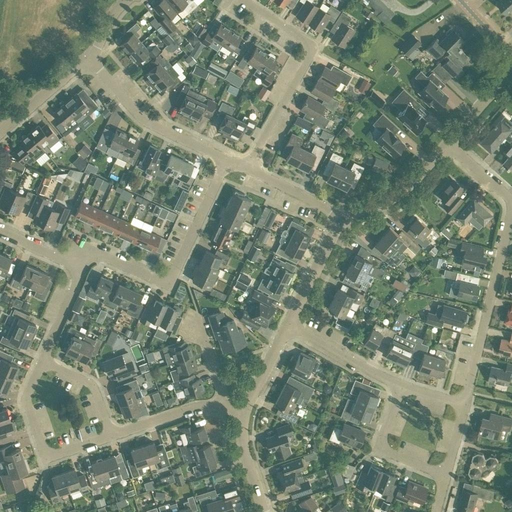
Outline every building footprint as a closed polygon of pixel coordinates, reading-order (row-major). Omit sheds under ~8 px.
[(169,18),(176,12),(165,0),(161,0),(159,2),(159,1),(157,1),(153,4),(153,6),(154,7),(153,7),(163,18),(158,22),(168,33),(173,39),(178,45),(183,40),(173,30),(177,26),(169,18)] [(165,0),(176,12),(183,7),(189,13),(197,5),(192,0),(165,0)] [(308,24),(318,8),(311,3),(312,0),(299,0),(304,4),(296,16),(308,24)] [(368,0),(369,1),(368,3),(378,13),(376,16),(385,24),(394,13),(380,0),(368,0)] [(511,0),(501,0),(498,4),(507,14),(511,9),(511,7),(508,3),(511,0)] [(318,8),(308,24),(320,31),(328,19),(333,22),(340,11),(330,5),(325,12),(318,8)] [(343,47),(354,31),(346,26),(351,18),(341,12),(329,31),(334,34),(331,39),(343,47)] [(128,53),(141,43),(137,38),(140,35),(136,31),(140,28),(136,23),(127,30),(131,35),(120,44),(128,53)] [(221,44),(231,30),(221,23),(213,35),(208,31),(201,42),(207,46),(212,38),(221,44)] [(201,37),(206,29),(200,25),(195,34),(201,37)] [(457,46),(457,47),(463,40),(452,30),(450,28),(445,33),(447,35),(440,42),(437,38),(426,49),(436,58),(446,48),(449,51),(450,52),(457,46)] [(231,30),(221,44),(231,51),(226,58),(231,62),(238,52),(233,48),(241,37),(231,30)] [(169,43),(173,39),(168,33),(163,37),(168,43),(169,43)] [(421,43),(412,34),(399,47),(412,60),(420,51),(416,48),(421,43)] [(178,45),(173,39),(169,43),(168,43),(163,48),(166,51),(173,52),(179,46),(178,45)] [(195,60),(203,45),(197,41),(190,55),(195,60)] [(141,43),(128,53),(136,62),(146,53),(150,58),(159,50),(155,45),(153,42),(152,42),(145,47),(141,43)] [(188,42),(184,46),(189,51),(193,47),(188,42)] [(466,56),(457,47),(457,46),(450,52),(449,51),(443,58),(446,61),(442,65),(452,75),(466,61),(463,59),(466,56)] [(257,68),(266,53),(256,47),(249,57),(245,54),(237,65),(242,69),(248,61),(257,68)] [(266,53),(257,68),(266,74),(261,81),(267,85),(274,75),(269,72),(276,60),(274,59),(274,56),(270,53),(268,54),(266,53)] [(166,71),(165,71),(162,67),(166,63),(163,60),(163,59),(159,54),(148,63),(152,68),(145,74),(149,78),(149,80),(148,82),(150,85),(166,71)] [(210,62),(206,70),(223,79),(227,71),(210,62)] [(181,81),(177,76),(179,74),(171,66),(165,71),(166,71),(150,85),(152,87),(154,86),(156,86),(160,90),(166,85),(170,90),(181,81)] [(318,80),(334,89),(338,81),(343,84),(345,79),(348,81),(351,76),(340,69),(337,75),(324,67),(318,80)] [(230,82),(235,74),(230,71),(224,79),(230,82)] [(218,78),(209,73),(206,80),(215,84),(218,78)] [(436,108),(447,96),(434,85),(439,80),(431,73),(421,84),(423,87),(418,92),(425,98),(424,100),(429,104),(430,103),(436,108)] [(370,83),(363,79),(360,85),(367,89),(370,83)] [(330,97),(334,89),(318,80),(311,92),(323,99),(320,104),(324,106),(333,112),(336,106),(332,103),(334,99),(330,97)] [(187,118),(198,93),(189,89),(190,87),(184,84),(175,103),(181,105),(178,110),(184,113),(184,115),(184,116),(187,118)] [(264,101),(271,91),(263,86),(257,96),(264,101)] [(230,102),(237,93),(229,88),(222,97),(230,102)] [(372,103),(378,96),(372,90),(366,97),(372,103)] [(416,133),(420,128),(419,127),(425,120),(419,115),(420,114),(415,109),(419,104),(403,90),(397,96),(401,99),(396,105),(402,111),(397,116),(416,133)] [(74,119),(78,123),(98,106),(90,97),(84,101),(76,92),(62,104),(63,105),(74,119)] [(198,93),(187,118),(190,119),(191,118),(193,117),(198,119),(201,114),(209,117),(216,102),(208,98),(207,99),(204,98),(205,96),(198,93)] [(323,129),(326,124),(322,121),(324,117),(320,114),(324,106),(321,104),(320,104),(308,97),(301,109),(314,117),(311,122),(323,129)] [(220,111),(217,117),(222,120),(218,129),(223,131),(224,134),(223,135),(227,137),(235,118),(230,116),(234,108),(221,101),(218,110),(220,111)] [(70,122),(74,119),(63,105),(54,112),(61,121),(56,125),(65,135),(74,127),(70,122)] [(111,113),(106,108),(101,113),(105,118),(111,113)] [(390,132),(388,130),(393,125),(382,114),(376,120),(385,128),(375,140),(393,156),(394,155),(396,157),(400,152),(398,150),(404,144),(400,140),(390,131),(390,132)] [(235,118),(227,137),(230,138),(231,137),(233,136),(238,138),(242,131),(250,135),(256,121),(244,116),(241,121),(235,118)] [(309,131),(312,123),(297,116),(294,123),(309,131)] [(511,122),(505,116),(496,125),(494,126),(495,127),(481,143),(491,152),(504,137),(510,142),(511,139),(511,122)] [(59,139),(48,127),(46,123),(40,128),(38,125),(29,133),(41,147),(46,143),(49,147),(59,139)] [(117,157),(127,135),(116,130),(112,140),(106,137),(100,149),(117,157)] [(334,135),(322,130),(319,136),(324,139),(322,142),(329,145),(334,135)] [(26,136),(21,135),(21,140),(20,141),(21,141),(20,145),(12,152),(17,158),(29,164),(40,156),(45,151),(41,147),(29,133),(26,136)] [(296,165),(304,149),(298,146),(301,138),(292,133),(285,146),(291,148),(285,160),(296,165)] [(127,135),(117,157),(133,165),(140,149),(134,147),(138,139),(127,135)] [(91,151),(84,144),(77,152),(83,159),(91,151)] [(304,149),(296,165),(307,171),(313,159),(318,162),(324,149),(315,144),(311,152),(304,149)] [(155,174),(160,162),(155,160),(160,150),(149,145),(142,161),(140,160),(137,167),(155,175),(155,174)] [(336,184),(344,167),(339,165),(343,157),(332,152),(326,164),(332,167),(326,180),(336,184)] [(155,174),(155,175),(166,179),(168,173),(174,176),(182,160),(171,155),(166,165),(160,162),(155,174)] [(382,174),(387,162),(376,157),(371,169),(382,174)] [(11,170),(15,161),(8,158),(4,167),(11,170)] [(182,160),(174,176),(180,178),(177,185),(188,190),(193,178),(188,175),(192,165),(182,160)] [(344,167),(336,184),(346,189),(352,177),(357,180),(363,167),(353,162),(350,170),(344,167)] [(390,162),(389,166),(401,171),(403,167),(390,162)] [(57,178),(65,181),(68,173),(60,170),(57,178)] [(84,183),(88,174),(83,172),(79,181),(84,183)] [(125,185),(129,175),(123,172),(118,183),(125,185)] [(0,205),(7,209),(15,192),(9,190),(12,184),(2,179),(0,182),(0,191),(2,193),(0,197),(0,205)] [(445,209),(450,213),(462,200),(457,195),(463,188),(453,180),(439,196),(449,204),(445,209)] [(36,191),(44,195),(48,185),(40,182),(36,191)] [(15,192),(7,209),(18,213),(23,202),(28,204),(33,193),(27,190),(25,197),(15,192)] [(235,192),(233,197),(230,196),(226,206),(228,208),(224,217),(221,216),(219,222),(234,228),(234,229),(236,230),(250,199),(235,192)] [(43,224),(50,208),(53,201),(36,194),(30,207),(37,209),(32,220),(43,224)] [(487,217),(490,214),(473,198),(456,217),(463,224),(471,215),(483,225),(489,218),(487,217)] [(84,221),(91,206),(81,202),(74,217),(84,221)] [(50,208),(43,224),(53,229),(57,220),(63,223),(70,208),(58,203),(55,210),(50,208)] [(94,225),(101,210),(91,206),(84,221),(94,225)] [(260,227),(269,209),(264,206),(255,225),(260,227)] [(161,207),(159,211),(157,215),(164,219),(166,214),(165,214),(167,209),(161,207)] [(104,230),(111,215),(101,210),(94,225),(104,230)] [(114,234),(120,219),(111,215),(104,230),(114,234)] [(289,239),(305,247),(310,237),(300,231),(303,226),(298,224),(300,220),(293,217),(291,220),(286,229),(284,229),(282,231),(280,235),(289,240),(289,239)] [(429,230),(416,218),(415,219),(414,218),(409,223),(411,224),(409,226),(418,235),(414,239),(424,248),(429,241),(423,236),(429,230)] [(124,239),(130,224),(120,219),(114,234),(124,239)] [(229,238),(234,229),(234,228),(219,222),(214,231),(229,238)] [(134,243),(140,228),(130,224),(124,239),(134,243)] [(389,227),(382,236),(395,248),(395,247),(401,253),(405,248),(403,246),(403,244),(404,243),(407,246),(412,240),(403,231),(399,236),(397,234),(389,227)] [(448,238),(452,234),(444,227),(440,231),(448,238)] [(143,247),(150,232),(140,228),(134,243),(143,247)] [(263,242),(268,232),(262,229),(257,239),(263,242)] [(229,238),(214,231),(210,241),(225,248),(228,242),(231,243),(233,240),(229,238)] [(150,232),(143,247),(154,252),(160,237),(150,232)] [(389,265),(395,259),(401,253),(395,247),(395,248),(382,236),(374,244),(383,252),(379,256),(389,265)] [(299,258),(305,247),(289,239),(289,240),(286,245),(280,242),(275,253),(287,258),(289,253),(299,258)] [(455,248),(457,241),(448,239),(446,245),(455,248)] [(482,270),(485,255),(473,252),(475,246),(462,243),(460,252),(464,253),(461,263),(469,265),(469,267),(482,270)] [(253,245),(251,250),(257,253),(260,248),(253,245)] [(432,256),(438,250),(434,246),(428,252),(432,256)] [(216,267),(219,262),(225,264),(229,256),(216,250),(214,254),(206,250),(201,260),(216,267)] [(2,254),(0,257),(0,273),(4,275),(11,258),(2,254)] [(366,272),(373,276),(381,260),(369,254),(366,260),(355,254),(350,264),(366,272)] [(271,275),(287,283),(292,272),(282,268),(285,262),(273,256),(268,266),(265,268),(263,272),(270,275),(271,275)] [(219,268),(216,267),(201,260),(199,265),(201,267),(197,276),(194,275),(192,280),(209,288),(219,268)] [(362,280),(366,272),(350,264),(345,274),(356,280),(354,285),(365,291),(369,284),(362,280)] [(30,286),(37,270),(26,265),(21,276),(15,274),(10,286),(20,290),(23,283),(30,286)] [(225,269),(221,276),(232,282),(236,275),(225,269)] [(37,270),(30,286),(36,289),(33,296),(43,300),(48,289),(43,286),(48,275),(37,270)] [(477,289),(478,285),(465,282),(467,274),(457,272),(453,285),(450,285),(448,295),(457,297),(457,295),(475,299),(476,295),(478,294),(478,291),(477,289)] [(281,294),(287,283),(271,275),(270,275),(268,281),(262,278),(257,288),(268,294),(271,288),(281,294)] [(106,292),(107,292),(112,281),(101,276),(96,287),(90,285),(86,295),(96,300),(98,295),(104,298),(106,292)] [(403,291),(407,285),(395,279),(391,285),(403,291)] [(242,283),(237,280),(234,286),(239,289),(242,283)] [(426,283),(424,291),(435,294),(437,286),(426,283)] [(104,298),(102,302),(115,308),(117,303),(122,305),(130,289),(119,284),(114,295),(107,292),(106,292),(104,298)] [(355,310),(359,303),(359,304),(364,295),(349,287),(346,293),(338,289),(333,299),(348,307),(355,310)] [(224,300),(226,295),(211,288),(209,294),(224,300)] [(130,289),(122,305),(128,308),(126,313),(137,318),(141,308),(136,305),(141,294),(130,289)] [(251,307),(270,316),(275,307),(269,304),(272,298),(254,289),(248,300),(253,302),(251,307)] [(344,314),(348,307),(333,299),(328,308),(335,312),(333,316),(337,318),(335,322),(348,329),(354,319),(344,314)] [(159,323),(167,305),(156,300),(152,308),(146,305),(139,321),(149,325),(152,319),(159,322),(159,323)] [(27,311),(30,303),(24,301),(21,309),(27,311)] [(82,305),(75,303),(72,310),(79,313),(82,305)] [(159,323),(159,322),(156,328),(165,332),(173,335),(181,317),(179,316),(182,309),(174,305),(173,308),(167,305),(159,323)] [(468,316),(465,313),(466,312),(443,305),(440,316),(428,313),(425,322),(440,326),(442,320),(462,326),(463,323),(466,322),(468,316)] [(265,326),(270,316),(251,307),(249,312),(244,310),(242,314),(238,312),(235,315),(239,319),(238,320),(257,330),(260,324),(265,326)] [(10,327),(33,337),(36,330),(35,329),(36,327),(35,326),(35,325),(27,321),(29,315),(14,309),(11,315),(15,316),(10,327)] [(237,330),(233,320),(221,324),(218,313),(208,316),(212,328),(214,327),(223,351),(246,343),(241,329),(237,330)] [(385,341),(391,329),(384,325),(382,327),(375,323),(372,328),(363,343),(373,348),(379,338),(385,341)] [(85,336),(86,334),(76,329),(70,326),(65,338),(70,341),(65,352),(75,357),(83,341),(82,341),(85,336)] [(30,344),(33,337),(10,327),(5,337),(2,336),(0,339),(0,342),(14,348),(16,343),(25,347),(26,345),(27,346),(28,344),(30,344)] [(394,362),(405,338),(395,334),(396,332),(391,329),(385,341),(390,344),(385,355),(388,356),(387,358),(394,362)] [(139,342),(143,333),(134,330),(130,338),(139,342)] [(95,340),(85,336),(82,341),(83,341),(75,357),(85,362),(91,349),(97,352),(102,340),(96,337),(95,340)] [(416,355),(421,343),(419,342),(418,342),(415,340),(414,342),(405,338),(394,362),(401,365),(402,363),(405,364),(410,353),(416,355)] [(511,341),(502,339),(499,352),(511,355),(511,341)] [(429,372),(433,356),(426,353),(428,345),(421,343),(416,355),(422,357),(418,369),(419,369),(419,372),(426,374),(427,372),(429,372)] [(433,356),(429,372),(439,376),(443,364),(449,365),(453,353),(453,351),(447,349),(446,346),(438,343),(435,351),(433,356)] [(167,365),(175,362),(192,356),(188,345),(176,349),(174,344),(162,348),(167,365)] [(0,372),(12,378),(17,366),(5,360),(8,353),(0,350),(0,372)] [(114,372),(117,380),(136,373),(131,361),(132,360),(129,352),(103,362),(108,375),(114,372)] [(307,378),(310,377),(312,373),(311,370),(309,369),(314,359),(301,352),(291,370),(305,377),(307,378)] [(173,381),(185,377),(183,372),(196,368),(192,356),(175,362),(177,368),(170,371),(173,381)] [(511,373),(511,364),(507,363),(506,370),(492,366),(488,379),(508,384),(510,374),(511,373)] [(0,372),(0,390),(5,393),(12,378),(0,372)] [(194,375),(185,377),(173,381),(171,382),(175,393),(184,389),(186,396),(203,390),(200,379),(196,380),(194,375)] [(119,404),(142,396),(144,395),(142,389),(140,389),(136,379),(123,384),(125,389),(115,393),(118,402),(119,404)] [(355,401),(373,408),(375,403),(377,404),(380,398),(377,397),(378,396),(366,391),(369,385),(354,379),(350,392),(357,395),(355,401)] [(279,394),(295,401),(304,406),(312,390),(298,382),(295,388),(285,383),(279,394)] [(292,407),(295,401),(279,394),(274,404),(284,409),(280,417),(295,424),(299,416),(294,414),(297,410),(292,407)] [(142,396),(119,404),(123,416),(134,412),(136,417),(148,413),(142,396)] [(369,420),(373,408),(355,401),(350,413),(343,410),(340,417),(354,422),(357,415),(369,420)] [(0,423),(10,420),(6,408),(0,410),(0,423)] [(511,419),(511,418),(491,413),(489,419),(483,417),(478,434),(498,439),(501,428),(509,430),(511,419)] [(10,420),(0,423),(0,443),(4,442),(2,436),(14,432),(13,430),(15,430),(16,429),(13,422),(12,421),(10,422),(10,420)] [(364,431),(344,423),(341,429),(334,426),(329,439),(338,442),(340,439),(358,446),(364,431)] [(291,454),(288,445),(289,444),(286,435),(292,433),(289,424),(276,429),(278,434),(266,438),(270,451),(273,450),(275,459),(291,454)] [(184,444),(195,441),(207,437),(204,427),(192,431),(190,425),(179,429),(181,433),(179,434),(183,445),(185,444),(184,444)] [(184,444),(185,444),(190,461),(195,460),(215,453),(213,446),(211,445),(210,446),(209,444),(197,448),(195,441),(184,444)] [(155,461),(157,469),(170,465),(162,443),(154,445),(153,442),(142,446),(147,463),(155,461)] [(6,466),(23,460),(20,449),(7,453),(5,446),(0,447),(0,460),(4,459),(6,466)] [(141,465),(147,463),(142,446),(130,450),(134,462),(128,464),(132,476),(133,477),(144,474),(141,465)] [(171,449),(165,451),(167,457),(173,455),(171,449)] [(486,458),(485,458),(483,453),(478,452),(473,455),(472,460),(474,464),(474,465),(470,467),(468,472),(471,477),(476,479),(481,476),(484,475),(490,472),(492,469),(497,467),(498,462),(495,457),(490,455),(486,458)] [(215,453),(195,460),(197,465),(192,466),(193,471),(195,477),(206,473),(204,467),(216,463),(215,462),(217,462),(217,460),(215,453)] [(102,459),(110,482),(110,483),(122,479),(129,476),(123,460),(116,462),(114,455),(102,459)] [(300,457),(288,461),(280,464),(283,471),(277,473),(281,483),(302,476),(300,471),(304,470),(300,457)] [(92,489),(110,482),(102,459),(91,463),(95,475),(88,477),(92,489)] [(23,460),(6,466),(9,472),(0,475),(6,493),(25,487),(21,474),(27,471),(23,460)] [(350,478),(355,466),(337,460),(342,474),(350,478)] [(185,483),(179,466),(171,469),(174,477),(175,477),(178,486),(185,483)] [(375,488),(382,471),(370,466),(366,478),(360,475),(356,487),(361,489),(362,487),(374,492),(376,488),(375,488)] [(63,473),(69,491),(70,494),(81,491),(81,494),(89,491),(83,474),(77,477),(74,469),(63,473)] [(375,488),(376,488),(383,491),(381,497),(385,498),(391,501),(395,489),(390,487),(394,476),(382,471),(375,488)] [(53,504),(61,501),(59,494),(69,491),(63,473),(51,477),(54,484),(47,487),(53,504)] [(168,484),(175,481),(172,473),(165,475),(168,484)] [(289,491),(292,498),(312,491),(308,479),(303,481),(302,476),(281,483),(284,493),(289,491)] [(341,477),(332,480),(334,486),(343,483),(341,477)] [(344,484),(337,489),(340,494),(348,490),(344,484)] [(417,487),(408,484),(406,489),(399,486),(395,497),(405,502),(408,497),(421,503),(426,488),(418,485),(417,487)] [(492,500),(495,490),(473,485),(471,492),(464,490),(458,510),(464,511),(472,511),(477,496),(492,500)] [(217,499),(221,511),(234,511),(231,503),(241,500),(236,486),(222,490),(224,497),(217,499)] [(41,501),(44,494),(36,491),(33,499),(41,501)] [(164,500),(165,493),(156,492),(155,499),(164,500)] [(221,511),(217,499),(211,501),(209,494),(198,498),(202,511),(208,510),(208,511),(221,511)] [(178,511),(191,511),(197,510),(193,495),(187,497),(188,501),(183,502),(185,508),(178,511)] [(318,511),(316,508),(318,506),(311,496),(298,503),(304,511),(318,511)] [(97,507),(106,504),(103,497),(94,500),(97,507)] [(178,511),(174,511),(171,511),(169,503),(158,506),(159,511),(178,511)]
